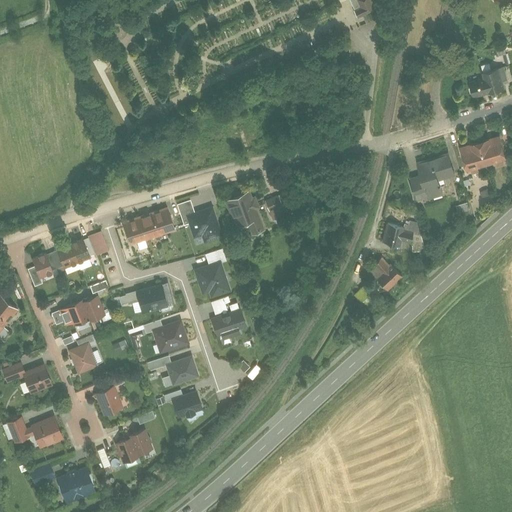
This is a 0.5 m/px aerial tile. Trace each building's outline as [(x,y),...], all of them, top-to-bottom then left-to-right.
[(348,0),(356,18),(376,9),(371,0),(348,0)] [(482,70),(493,67),(491,60),(480,64),(482,70)] [(474,96),(505,86),(503,78),(507,77),(503,64),(493,67),(482,70),(484,74),(469,79),(474,96)] [(501,132),(459,144),(466,168),(469,167),(470,172),(480,169),(479,164),(495,159),(496,165),(505,162),(503,157),(508,155),(501,132)] [(459,179),(449,149),(440,152),(440,154),(425,158),(425,157),(416,160),(420,172),(408,176),(414,197),(425,193),(427,199),(444,193),(442,185),(459,179)] [(264,229),(249,190),(223,200),(233,226),(245,222),(250,234),(264,229)] [(277,195),(264,200),(271,220),(290,213),(283,194),(278,196),(277,195)] [(184,215),(193,212),(189,199),(175,204),(182,225),(186,224),(184,215)] [(467,200),(456,204),(459,212),(469,209),(467,200)] [(129,244),(174,228),(167,205),(121,221),(129,244)] [(193,212),(184,215),(186,224),(191,238),(200,235),(202,241),(219,236),(210,207),(193,212)] [(403,227),(385,223),(380,243),(397,248),(399,241),(409,244),(412,232),(402,230),(403,227)] [(108,251),(101,231),(88,236),(96,256),(108,251)] [(81,235),(55,246),(63,266),(89,255),(83,239),(81,235)] [(204,254),(207,265),(220,261),(224,259),(221,248),(204,254)] [(46,252),(31,257),(34,264),(40,278),(54,273),(46,252)] [(388,265),(380,257),(366,271),(375,281),(377,280),(386,290),(401,276),(389,263),(388,265)] [(207,265),(192,269),(200,294),(208,292),(209,296),(229,291),(220,261),(207,265)] [(40,278),(34,264),(26,268),(33,285),(41,282),(40,278)] [(88,286),(91,293),(108,286),(105,279),(88,286)] [(167,282),(136,290),(143,312),(173,304),(167,282)] [(353,294),(363,304),(371,296),(361,287),(353,294)] [(82,298),(63,305),(71,325),(86,319),(87,321),(104,314),(96,294),(82,299),(82,298)] [(0,326),(15,308),(0,295),(0,326)] [(222,298),(210,301),(214,314),(221,312),(222,315),(226,314),(225,310),(226,310),(222,298)] [(228,305),(230,313),(238,310),(236,303),(228,305)] [(222,315),(209,319),(214,336),(219,334),(220,339),(238,333),(237,328),(243,326),(238,310),(230,313),(226,314),(222,315)] [(152,331),(163,328),(160,320),(143,326),(146,333),(152,331)] [(163,328),(152,331),(160,354),(189,344),(181,322),(163,328)] [(64,345),(79,339),(76,331),(60,338),(64,345)] [(90,340),(69,349),(79,374),(100,365),(90,340)] [(117,342),(111,344),(115,353),(121,350),(117,342)] [(165,364),(171,362),(168,355),(148,362),(150,370),(165,365),(165,364)] [(171,362),(165,364),(165,365),(172,385),(198,377),(191,356),(171,362)] [(241,359),(237,364),(244,370),(248,364),(241,359)] [(6,383),(23,376),(30,393),(52,384),(43,363),(24,370),(21,361),(1,369),(6,383)] [(252,377),(259,367),(254,363),(246,373),(252,377)] [(101,381),(104,389),(114,385),(121,382),(118,374),(101,381)] [(104,389),(93,394),(102,415),(123,406),(114,385),(104,389)] [(171,400),(182,397),(180,390),(163,395),(165,402),(171,400)] [(182,397),(171,400),(176,417),(185,415),(186,417),(195,414),(194,412),(202,410),(197,393),(182,397)] [(151,411),(136,417),(138,423),(153,417),(151,411)] [(29,436),(34,448),(62,436),(53,413),(29,423),(30,425),(25,427),(29,436)] [(14,442),(29,436),(25,427),(20,415),(5,422),(14,442)] [(152,447),(145,427),(127,434),(128,436),(113,442),(120,462),(138,455),(138,453),(152,447)] [(117,474),(110,458),(103,461),(109,477),(117,474)] [(21,472),(28,469),(29,469),(25,460),(17,463),(21,472)] [(34,484),(54,476),(48,461),(29,469),(28,469),(34,484)] [(55,475),(65,501),(95,490),(85,464),(76,468),(75,465),(63,470),(64,472),(55,475)]
